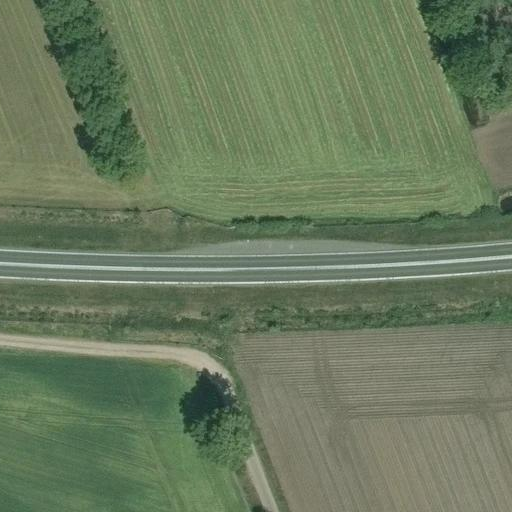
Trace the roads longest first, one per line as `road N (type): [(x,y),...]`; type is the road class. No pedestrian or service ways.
road 1 (trunk): [(0,264),(286,270),(511,257)]
road 2 (track): [(0,345),(214,361)]
road 3 (unclassified): [(271,511),(214,361)]
road 4 (unclassified): [(135,144),(81,0)]
